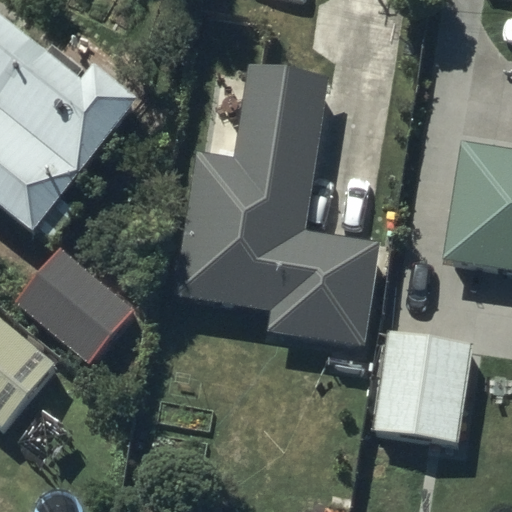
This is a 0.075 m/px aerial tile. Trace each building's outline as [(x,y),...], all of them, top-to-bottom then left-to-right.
[(79,71),(0,8),(0,199),(33,226),(36,222),(54,236),(78,206),(63,194),(90,160),(127,189),(154,155),(116,125),(140,95),(91,56),(79,71)] [(192,154),(175,293),(271,305),(268,325),(360,337),(372,240),(306,232),(326,71),(246,61),(244,81),(225,78),(215,157),(192,154)] [(511,146),(465,139),(445,259),(511,269),(511,146)] [(57,359),(0,312),(0,423),(3,426),(57,359)] [(468,339),(389,329),(376,427),(455,437),(468,339)]
